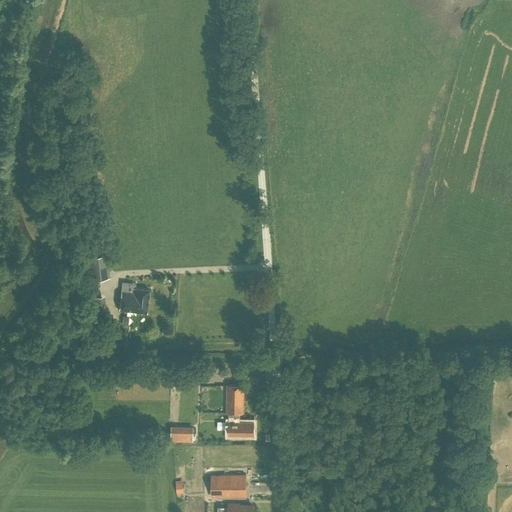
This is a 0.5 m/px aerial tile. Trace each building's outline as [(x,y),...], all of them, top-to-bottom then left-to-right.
[(90,281),(110,278),(107,255),(87,258),(90,281)] [(147,314),(149,289),(132,287),(132,291),(122,290),(119,310),(147,314)] [(244,414),(244,385),(226,384),(226,413),(228,413),(228,422),(229,422),(228,435),(254,435),(254,422),(240,422),(240,414),(244,414)] [(193,441),(194,426),(171,426),(171,434),(167,434),(166,443),(171,443),(171,440),(193,441)] [(221,475),(221,473),(212,474),(212,484),(211,484),(212,496),(244,495),(244,484),(245,480),(251,480),(251,475),(221,475)]
